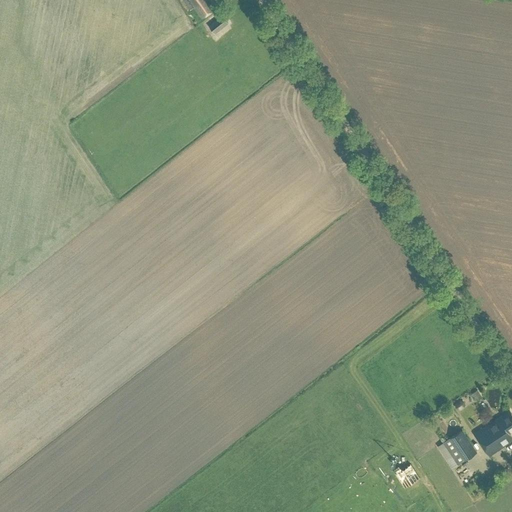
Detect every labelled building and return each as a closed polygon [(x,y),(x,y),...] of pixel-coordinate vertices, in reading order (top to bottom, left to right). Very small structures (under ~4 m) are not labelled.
[(215,9),(208,0),(183,0),(191,9),(193,7),(202,19),(215,9)] [(216,33),(229,24),(223,15),(209,25),(216,33)] [(478,389),(472,392),(477,399),(482,396),(478,389)] [(489,455),(511,439),(511,436),(509,432),(511,430),(511,415),(509,411),(475,433),(489,455)] [(453,468),(477,451),(462,429),(438,445),(453,468)] [(411,464),(401,470),(410,484),(420,477),(419,476),(411,464)]
